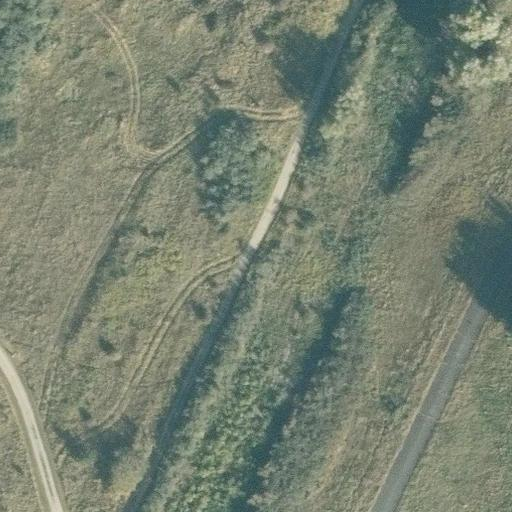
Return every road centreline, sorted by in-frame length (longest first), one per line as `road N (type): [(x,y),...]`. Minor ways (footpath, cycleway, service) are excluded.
road 1 (track): [(133,511),(294,181),(369,0)]
road 2 (track): [(0,348),(26,394),(64,511)]
